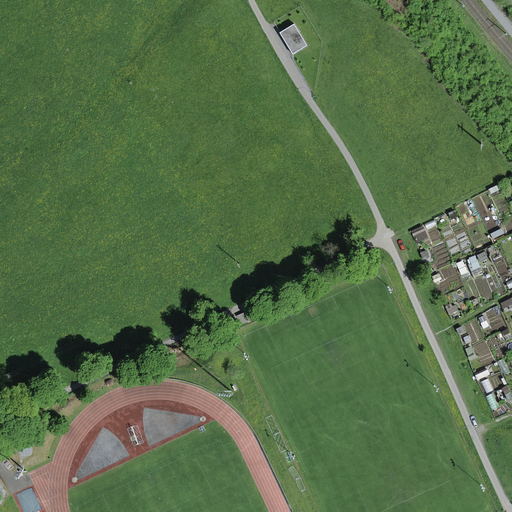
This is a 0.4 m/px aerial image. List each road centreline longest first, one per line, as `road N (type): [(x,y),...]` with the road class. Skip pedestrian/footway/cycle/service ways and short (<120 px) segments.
road 1 (track): [(250,0),(357,173),(505,507)]
road 2 (track): [(386,236),(0,423)]
